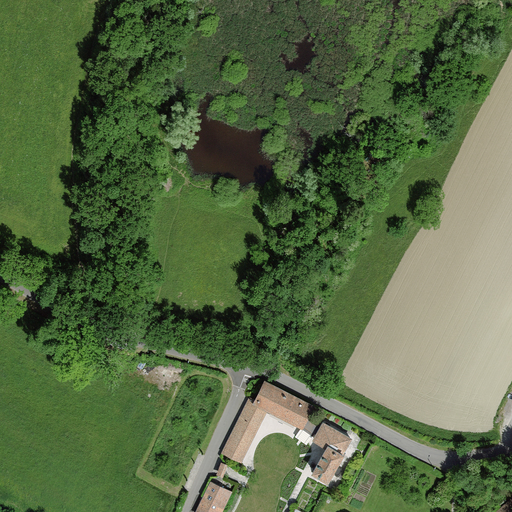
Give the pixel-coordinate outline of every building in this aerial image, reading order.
[(266,384),(257,401),(272,409),(301,423),(310,407),(266,384)] [(257,401),(248,419),(260,425),(263,427),(272,409),(257,401)] [(248,419),(241,416),(223,452),(242,461),(260,425),(248,419)] [(312,419),(308,427),(316,431),(320,423),(312,419)] [(351,438),(324,423),(315,439),(328,446),(314,471),(330,480),(345,454),(342,453),(351,438)] [(310,440),(314,431),(303,426),(299,436),(310,440)] [(223,460),(221,472),(227,474),(230,461),(223,460)] [(216,511),(227,490),(213,483),(198,511),(216,511)]
